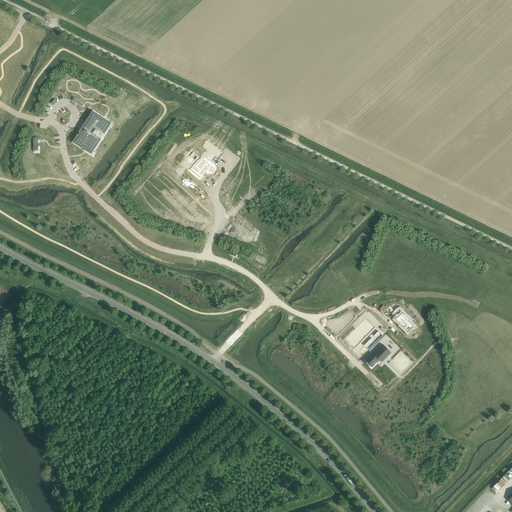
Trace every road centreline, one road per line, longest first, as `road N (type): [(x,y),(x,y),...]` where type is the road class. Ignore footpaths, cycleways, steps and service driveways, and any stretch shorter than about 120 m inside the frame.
road 1 (track): [(511,248),(40,20)]
road 2 (secondary): [(374,511),(310,440),(213,362),(0,248)]
